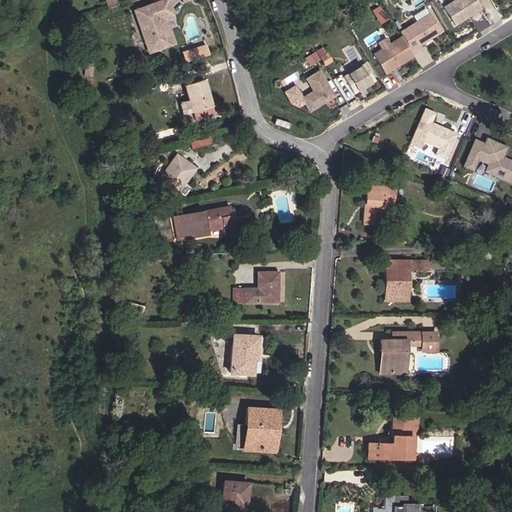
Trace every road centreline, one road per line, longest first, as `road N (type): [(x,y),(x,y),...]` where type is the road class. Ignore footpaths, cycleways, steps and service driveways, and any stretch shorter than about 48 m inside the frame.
road 1 (unclassified): [(308,151),(326,175),(328,194),(308,511)]
road 2 (unclassified): [(220,0),(254,116),(262,129),(308,151)]
road 3 (residential): [(308,151),(427,79),(446,79)]
